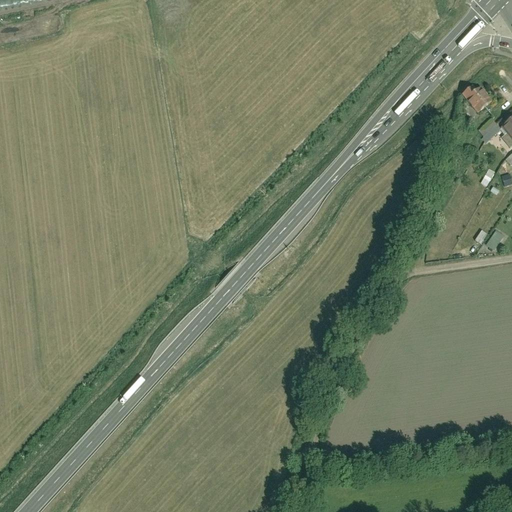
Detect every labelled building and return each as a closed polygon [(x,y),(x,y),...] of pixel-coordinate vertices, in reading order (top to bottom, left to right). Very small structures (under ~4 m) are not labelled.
[(485,80),(475,67),(467,73),(477,86),(485,80)] [(471,87),(461,95),(475,114),(490,102),(480,88),(475,92),(471,87)] [(477,139),(482,144),(497,130),(487,119),(474,132),(479,137),(477,139)] [(511,119),(501,129),(511,141),(511,119)] [(486,169),(478,184),(484,187),(493,173),(486,169)] [(507,175),(498,177),(501,188),(510,185),(507,175)] [(478,231),(471,241),(479,246),(485,235),(478,231)] [(492,231),(483,246),(491,252),(501,237),(492,231)]
